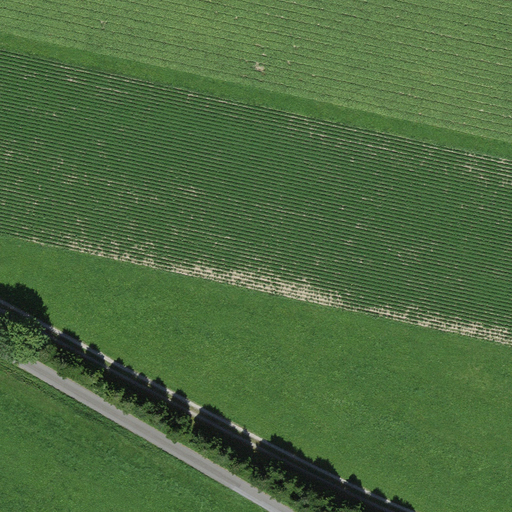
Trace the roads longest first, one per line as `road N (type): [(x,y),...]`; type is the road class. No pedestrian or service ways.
road 1 (track): [(0,294),(431,511)]
road 2 (residential): [(281,511),(0,344)]
